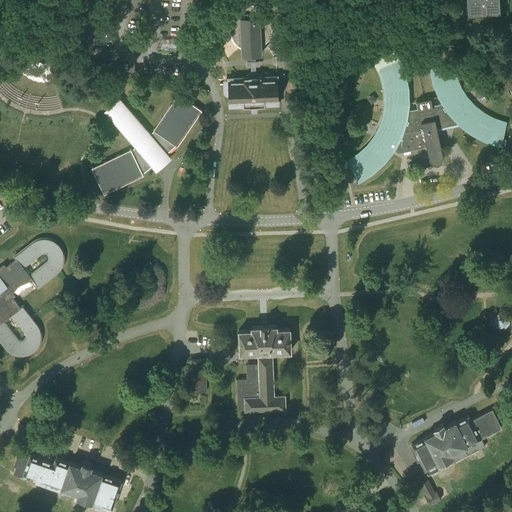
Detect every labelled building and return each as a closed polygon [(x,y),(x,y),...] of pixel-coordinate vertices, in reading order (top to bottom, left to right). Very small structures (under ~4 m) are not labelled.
[(466,0),(468,12),(500,10),(499,0),(466,0)] [(242,54),(250,54),(251,63),(251,73),(247,73),(247,76),(242,76),(242,79),(227,80),(228,86),(226,87),(225,88),(224,90),(224,91),(225,92),(226,93),(227,94),(228,94),(228,101),(229,101),(229,105),(243,105),(243,106),(250,105),(250,106),(258,106),(258,105),(265,105),(265,104),(278,103),(278,99),(279,99),(278,77),(264,78),(264,75),(260,75),(260,72),(257,72),(257,63),(256,53),(262,53),(261,45),(265,43),(267,41),(269,38),(271,35),(272,33),(272,30),(272,26),(272,23),(271,20),(269,18),(268,16),(264,12),(262,11),(259,10),(255,9),(256,4),(253,3),(250,4),(247,4),(245,5),(241,6),(239,8),(237,9),(235,12),(233,15),(231,19),(230,23),(230,28),(231,33),(233,38),(235,41),(238,44),(240,46),(241,46),(242,54)] [(163,47),(176,48),(177,38),(163,38),(163,47)] [(358,153),(348,159),(349,161),(356,175),(352,176),(354,183),(356,182),(357,182),(359,181),(373,172),(385,162),(392,153),(395,149),(398,152),(410,150),(427,146),(429,157),(429,158),(430,159),(430,160),(431,161),(432,161),(433,162),(434,163),(435,163),(436,163),(438,163),(439,163),(440,162),(440,161),(441,160),(442,159),(442,158),(443,157),(443,156),(443,155),(443,154),(438,134),(437,127),(458,123),(461,125),(471,133),(485,140),(500,145),(503,146),(503,145),(506,145),(506,139),(502,138),(506,121),(505,121),(494,117),(484,112),(475,104),(467,96),(461,86),(456,75),(454,63),(437,66),(437,62),(430,61),(430,64),(429,64),(429,67),(433,83),(439,98),(442,103),(432,105),(431,98),(417,101),(418,108),(408,110),(409,104),(409,88),(405,72),(399,57),(398,55),(397,55),(396,53),(390,57),(392,60),(377,68),(382,80),(384,91),(384,103),(383,115),(379,126),(373,136),(366,145),(358,153)] [(131,149),(91,167),(104,194),(143,175),(143,174),(152,166),(154,168),(169,156),(167,153),(176,145),(177,146),(202,110),(178,94),(153,130),(154,130),(150,134),(129,109),(114,121),(135,146),(131,150),(131,149)] [(34,241),(14,256),(16,258),(6,266),(4,263),(0,266),(0,339),(7,348),(10,351),(14,353),(18,354),(24,354),(29,353),(34,350),(37,346),(39,342),(41,337),(40,332),(39,327),(38,324),(23,305),(21,307),(13,297),(15,295),(13,292),(18,285),(32,279),(38,287),(56,273),(60,269),(63,263),(64,256),(62,251),(60,246),(57,242),(53,240),(48,238),(43,238),(37,239),(34,241)] [(511,312),(498,313),(498,325),(511,324),(511,312)] [(247,378),(236,378),(238,409),(245,409),(246,410),(285,408),(284,395),(274,396),(272,351),(290,351),(289,327),(276,328),(276,325),(267,325),(267,324),(260,325),(260,326),(251,326),(251,329),(239,330),(240,353),(258,352),(259,363),(246,364),(247,378)] [(191,359),(192,391),(206,391),(205,359),(191,359)] [(425,437),(412,444),(415,451),(413,452),(416,458),(419,457),(425,470),(426,469),(428,474),(485,446),(480,437),(500,427),(492,409),(471,420),(468,415),(456,421),(455,420),(445,426),(443,423),(434,427),(436,430),(425,436),(425,437)] [(16,465),(13,472),(23,475),(23,473),(37,478),(35,483),(77,497),(76,501),(100,510),(100,509),(108,511),(109,511),(111,507),(112,508),(121,480),(101,473),(101,472),(90,468),(91,465),(91,462),(84,459),(82,462),(81,465),(70,461),(69,462),(55,457),(54,462),(30,454),(31,452),(21,449),(19,456),(17,455),(14,464),(16,465)] [(434,492),(428,479),(420,483),(427,496),(425,497),(430,504),(440,499),(436,491),(434,492)]
